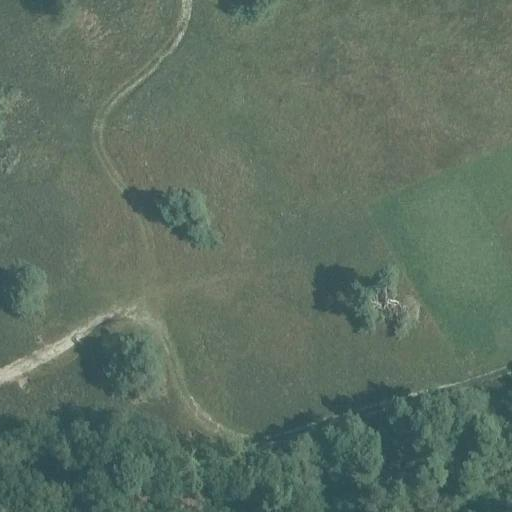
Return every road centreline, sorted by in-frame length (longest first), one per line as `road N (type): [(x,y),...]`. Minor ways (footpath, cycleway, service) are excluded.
road 1 (track): [(0,381),(60,360),(144,306),(156,251),(152,232),(95,129),(168,42),(180,0)]
road 2 (track): [(144,306),(177,386),(171,457),(289,435),(511,369)]
